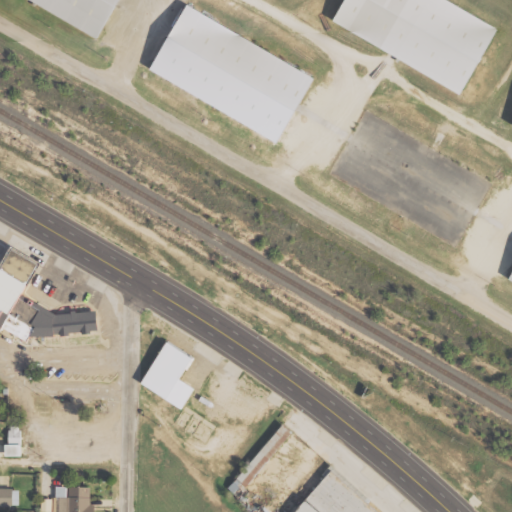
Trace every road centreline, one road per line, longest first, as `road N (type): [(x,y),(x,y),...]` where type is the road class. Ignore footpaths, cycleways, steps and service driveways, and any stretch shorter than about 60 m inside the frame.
road 1 (residential): [(511,318),(0,16)]
road 2 (primary): [(0,192),(264,354),(448,511)]
road 3 (residential): [(134,511),(133,270)]
